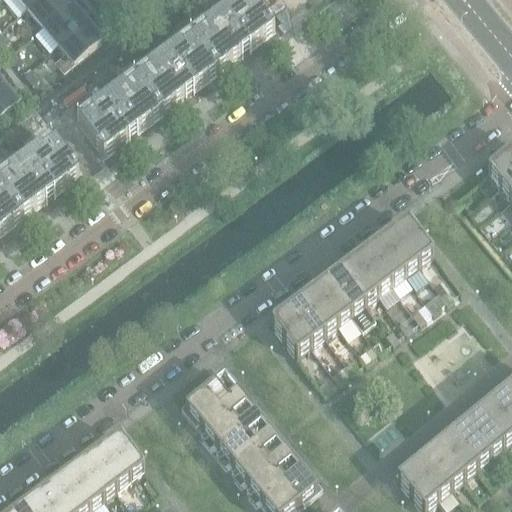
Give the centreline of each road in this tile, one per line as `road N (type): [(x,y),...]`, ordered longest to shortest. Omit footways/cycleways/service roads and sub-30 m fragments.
road 1 (residential): [(0,491),(511,107)]
road 2 (residential): [(409,0),(0,305)]
